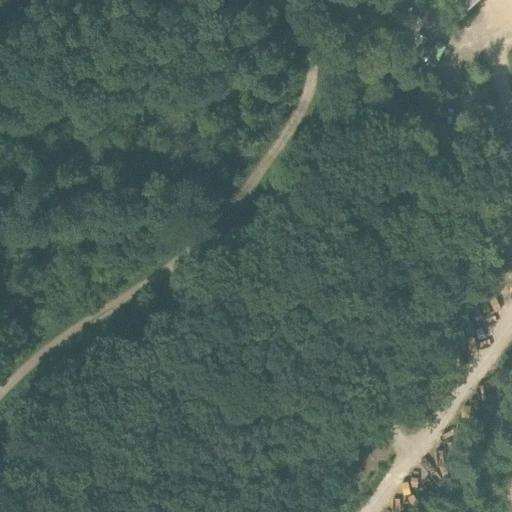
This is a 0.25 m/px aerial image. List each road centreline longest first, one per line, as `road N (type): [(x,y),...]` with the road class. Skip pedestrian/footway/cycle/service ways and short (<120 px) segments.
road 1 (track): [(275,0),(300,26),(311,63),(301,105),(280,141),(205,238),(50,346),(0,391)]
road 2 (track): [(372,511),(402,459),(390,402),(392,349)]
